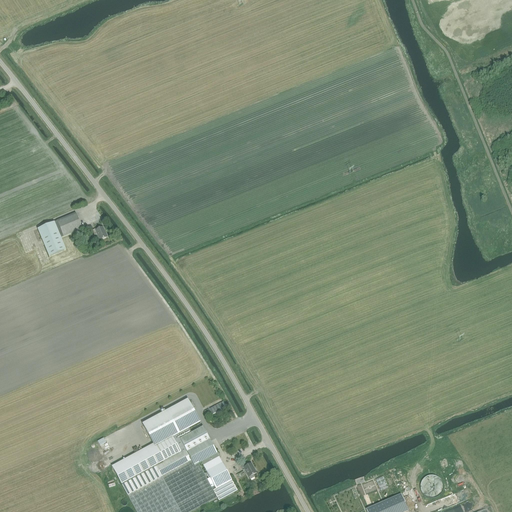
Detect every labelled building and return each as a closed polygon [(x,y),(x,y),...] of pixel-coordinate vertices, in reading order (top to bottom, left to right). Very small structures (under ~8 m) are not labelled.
[(76,214),(38,230),(50,258),(66,251),(61,239),(83,229),(76,214)] [(107,237),(107,236),(106,234),(103,227),(96,230),(95,229),(92,231),(94,236),(97,234),(100,241),(107,238),(107,237)] [(188,400),(142,424),(153,444),(155,447),(173,438),(201,423),(188,400)] [(224,401),(208,409),(211,415),(227,407),(224,401)] [(192,434),(180,440),(185,451),(191,462),(193,467),(199,464),(201,462),(217,454),(217,453),(203,428),(192,434)] [(189,429),(173,438),(181,454),(185,451),(180,440),(192,434),(189,429)] [(153,444),(111,466),(122,486),(181,454),(173,438),(155,447),(153,444)] [(181,454),(122,486),(128,497),(191,462),(185,451),(181,454)] [(217,454),(201,462),(203,466),(209,476),(208,477),(209,479),(210,479),(213,484),(216,490),(224,485),(226,484),(232,481),(219,457),(220,457),(220,456),(219,453),(218,453),(217,453),(217,454)] [(191,462),(128,497),(136,511),(191,511),(208,503),(209,503),(217,499),(213,491),(216,490),(213,484),(210,479),(209,479),(207,480),(199,464),(193,467),(191,462)] [(247,462),(240,466),(242,469),(243,471),(245,470),(249,477),(250,480),(255,477),(253,475),(256,473),(251,464),(248,465),(247,462)] [(232,482),(227,485),(224,486),(217,490),(222,500),(238,491),(232,482)] [(401,494),(366,510),(367,511),(406,511),(408,511),(401,494)]
